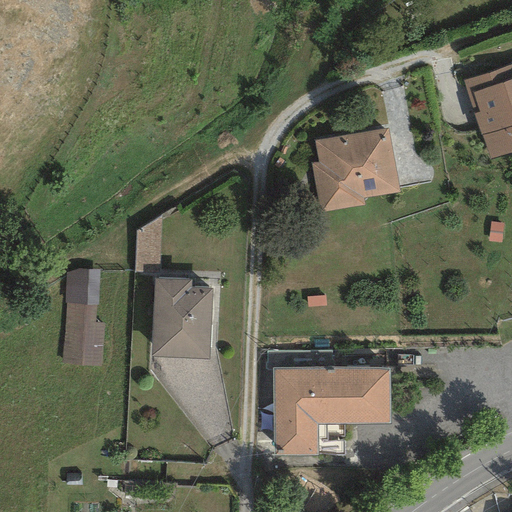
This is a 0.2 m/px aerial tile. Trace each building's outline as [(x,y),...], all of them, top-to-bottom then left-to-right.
[(511,71),(465,86),(485,152),(511,143),(511,71)] [(308,144),(319,214),(394,201),(382,132),(308,144)] [(101,274),(65,273),(62,365),(98,366),(101,274)] [(155,278),(151,361),(209,364),(213,281),(155,278)] [(272,351),(274,452),(344,451),(343,417),(387,416),(386,349),(272,351)]
